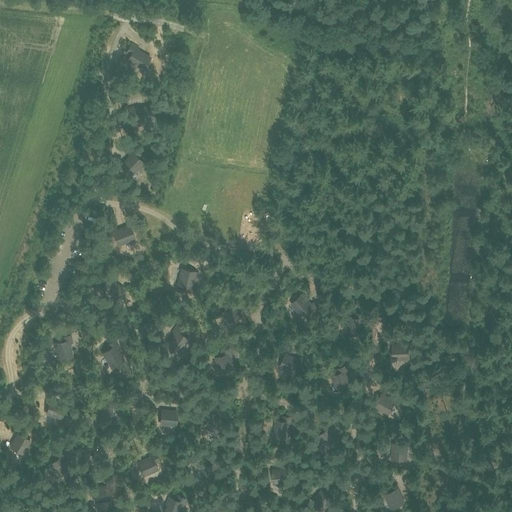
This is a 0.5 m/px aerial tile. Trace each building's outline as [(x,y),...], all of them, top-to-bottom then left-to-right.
[(130,55),(128,59),(126,63),(133,67),(134,65),(143,70),(150,58),(137,50),(139,48),(132,44),(126,53),(130,55)] [(145,122),(155,119),(152,106),(137,109),(137,106),(129,108),(131,118),(136,117),(138,126),(145,124),(145,122)] [(139,158),(142,155),(134,147),(128,153),(130,155),(120,166),(131,176),(137,168),(140,170),(145,164),(139,158)] [(115,228),(107,231),(111,241),(116,239),(118,245),(135,239),(130,225),(116,231),(115,228)] [(197,271),(182,267),(178,285),(185,286),(185,290),(195,292),(197,284),(195,284),(197,271)] [(106,283),(102,280),(95,288),(102,293),(103,291),(115,300),(124,289),(109,278),(106,283)] [(320,306),(315,301),(311,304),(302,294),(291,303),(302,315),(307,310),(310,314),(320,306)] [(241,315),(230,305),(220,315),(231,326),(241,315)] [(348,332),(362,333),(363,312),(356,311),(355,316),(349,315),(348,332)] [(188,330),(177,324),(172,331),(174,333),(166,345),(179,354),(190,338),(185,335),(188,330)] [(72,343),(70,336),(61,338),(62,342),(55,344),(58,360),(72,357),(69,344),(72,343)] [(118,347),(115,341),(107,346),(109,349),(102,353),(111,368),(123,360),(116,349),(118,347)] [(409,358),(408,344),(393,345),(394,359),(409,358)] [(220,372),(234,368),(230,356),(235,354),(233,347),(221,351),(222,356),(216,358),(220,372)] [(300,360),(286,354),(280,367),(294,373),(300,360)] [(350,386),(345,371),(332,376),(337,390),(350,386)] [(395,401),(382,394),(375,406),(389,413),(395,401)] [(65,406),(51,401),(46,414),(61,419),(65,406)] [(98,422),(112,421),(111,409),(116,409),(116,401),(104,402),(104,407),(97,407),(98,422)] [(177,412),(162,410),(160,424),(176,426),(177,412)] [(225,424),(213,414),(205,426),(217,435),(225,424)] [(290,422),(276,420),(274,435),(288,437),(290,422)] [(339,440),(332,428),(336,426),(332,420),(324,426),(327,430),(319,435),(328,448),(339,440)] [(30,441),(18,434),(10,447),(23,454),(30,441)] [(408,445),(394,443),(392,459),(406,460),(408,445)] [(61,476),(72,467),(65,459),(68,456),(64,451),(56,457),(58,459),(51,464),(61,476)] [(158,469),(152,457),(138,463),(144,476),(158,469)] [(217,480),(216,465),(202,465),(203,480),(217,480)] [(289,483),(288,469),(273,470),(274,484),(289,483)] [(110,500),(108,486),(93,488),(95,502),(110,500)] [(404,503),(398,489),(385,495),(391,508),(404,503)] [(333,499),(322,490),(312,502),(323,511),(333,499)] [(179,511),(183,503),(170,497),(165,511),(166,511),(179,511)]
